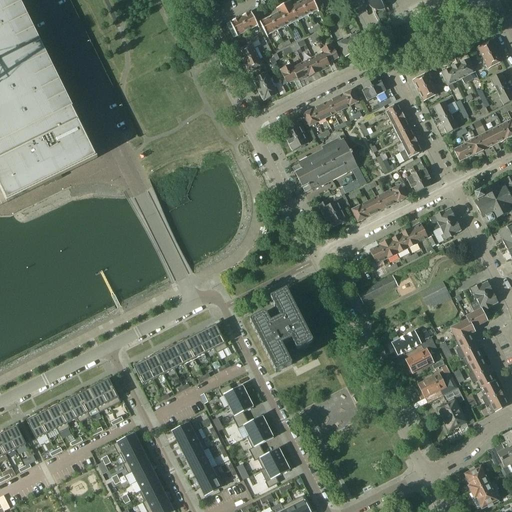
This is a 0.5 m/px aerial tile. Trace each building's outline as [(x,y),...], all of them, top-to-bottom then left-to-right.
[(0,0),(0,190),(1,193),(2,193),(6,203),(43,185),(43,184),(60,176),(96,158),(92,148),(85,135),(72,109),(18,0),(0,0)] [(312,0),(302,0),(300,1),(307,15),(317,10),(312,0)] [(366,0),(367,2),(367,3),(370,8),(373,10),(375,10),(376,11),(377,11),(378,11),(379,11),(381,11),(381,10),(382,10),(383,10),(387,8),(383,0),(366,0)] [(300,1),(292,5),(290,6),(297,21),(307,15),(300,1)] [(275,9),(277,13),(279,11),(287,26),(297,21),(290,6),(292,5),(290,2),(275,9)] [(279,11),(277,13),(269,17),(277,31),(287,26),(279,11)] [(250,12),(240,17),(247,31),(257,26),(250,12)] [(240,17),(229,22),(236,37),(247,31),(240,17)] [(259,22),(266,36),(277,31),(269,17),(259,22)] [(358,33),(347,38),(354,52),(365,47),(358,33)] [(344,58),(354,52),(347,38),(337,43),(344,58)] [(491,41),(477,48),(482,59),(496,51),(491,41)] [(237,51),(242,62),(256,54),(251,44),(237,51)] [(320,50),(321,53),(322,53),(327,64),(328,64),(338,59),(331,44),(320,50)] [(496,51),(482,59),(487,69),(502,62),(496,51)] [(321,53),(312,58),(319,72),(329,67),(328,64),(327,64),(322,53),(321,53)] [(256,54),(242,62),(247,72),(262,65),(256,54)] [(312,58),(301,63),(309,77),(319,72),(312,58)] [(468,59),(458,64),(468,82),(472,80),(470,75),(475,73),(472,68),(470,64),(469,61),(468,59)] [(301,63),(292,68),(291,68),(297,79),(296,79),(298,83),(309,77),(301,63)] [(458,64),(450,69),(456,82),(461,80),(463,84),(468,82),(458,64)] [(286,85),(293,81),(296,79),(297,79),(291,68),(292,68),(290,65),(279,70),(286,85)] [(443,79),(445,82),(449,91),(454,89),(451,84),(456,82),(450,69),(440,73),(441,75),(443,79)] [(252,81),(257,91),(271,84),(266,73),(252,81)] [(501,73),(489,79),(492,85),(493,85),(496,92),(507,87),(503,80),(504,80),(501,73)] [(426,74),(412,81),(417,91),(431,84),(426,74)] [(378,83),(375,77),(368,81),(376,96),(385,92),(380,82),(378,83)] [(368,81),(360,85),(363,90),(361,91),(366,101),(376,96),(368,81)] [(271,84),(257,91),(262,102),(277,95),(271,84)] [(431,84),(417,91),(423,102),(437,95),(431,84)] [(507,87),(496,92),(500,99),(499,99),(502,106),(511,100),(511,95),(511,94),(507,87)] [(345,93),(343,94),(349,107),(358,103),(351,90),(349,91),(346,92),(345,93)] [(343,94),(335,98),(341,111),(349,107),(343,94)] [(335,98),(327,102),(333,115),(341,111),(335,98)] [(378,105),(379,107),(379,109),(390,103),(388,99),(378,105)] [(327,102),(319,106),(325,119),(333,115),(327,102)] [(444,102),(432,108),(436,114),(439,121),(450,116),(447,108),(444,102)] [(397,104),(384,110),(388,119),(401,112),(397,104)] [(319,106),(311,110),(317,123),(325,119),(319,106)] [(307,112),(302,114),(309,127),(317,123),(311,110),(308,111),(307,112)] [(401,112),(388,119),(392,127),(405,120),(401,112)] [(450,116),(439,121),(443,128),(446,134),(457,129),(454,122),(454,123),(450,116)] [(413,136),(405,120),(392,127),(400,143),(413,136)] [(510,120),(500,125),(507,139),(511,136),(511,123),(511,121),(510,120)] [(283,131),(287,138),(287,139),(293,136),(294,139),(299,137),(301,141),(306,139),(297,122),(291,126),(292,127),(283,131)] [(500,125),(490,130),(494,137),(488,140),(491,147),(497,144),(503,141),(507,139),(500,125)] [(490,130),(475,138),(482,152),(486,150),(491,147),(488,140),(494,137),(490,130)] [(287,139),(287,138),(285,139),(291,152),(308,143),(306,139),(301,141),(299,137),(294,139),(293,136),(287,139)] [(413,136),(400,143),(404,151),(417,144),(413,136)] [(357,168),(354,161),(356,160),(348,145),(346,146),(343,139),(340,141),(339,138),(321,147),(322,150),(313,155),(297,163),(298,165),(292,168),(304,193),(311,190),(311,191),(322,186),(322,185),(345,173),(346,174),(352,171),(354,176),(359,174),(357,168)] [(464,143),(464,144),(465,144),(471,156),(471,157),(482,152),(475,138),(464,143)] [(417,144),(404,151),(399,153),(403,162),(422,153),(417,144)] [(459,162),(471,156),(465,144),(464,144),(452,150),(459,162)] [(419,159),(415,160),(409,163),(411,167),(420,162),(419,159)] [(385,169),(382,162),(378,164),(383,174),(394,168),(393,166),(385,169)] [(424,170),(415,174),(423,190),(430,186),(427,181),(429,180),(424,170)] [(415,174),(406,179),(411,189),(413,188),(416,193),(423,190),(415,174)] [(511,176),(474,195),(476,201),(473,202),(482,220),(485,218),(488,223),(511,211),(511,176)] [(399,185),(391,190),(397,203),(399,201),(401,201),(402,200),(404,199),(406,198),(399,185)] [(391,190),(383,194),(389,206),(397,203),(391,190)] [(383,194),(375,198),(381,211),(389,206),(383,194)] [(326,201),(318,205),(327,222),(328,221),(335,218),(333,214),(337,213),(335,209),(340,206),(339,206),(343,204),(345,210),(349,208),(343,195),(341,196),(336,199),(337,201),(328,206),(326,201)] [(375,198),(367,202),(373,215),(381,211),(375,198)] [(367,202),(359,206),(365,219),(373,215),(367,202)] [(348,222),(340,206),(335,209),(337,213),(333,214),(335,218),(328,221),(332,228),(340,224),(341,226),(348,222)] [(350,210),(357,223),(359,222),(361,221),(362,221),(363,220),(365,219),(359,206),(350,210)] [(444,213),(443,212),(429,219),(435,231),(435,230),(455,220),(450,210),(444,213)] [(455,220),(435,230),(435,231),(438,237),(440,236),(443,242),(455,235),(455,234),(460,231),(455,220)] [(511,224),(498,232),(502,241),(503,241),(511,236),(511,224)] [(420,225),(410,230),(418,244),(427,239),(432,248),(438,245),(433,236),(432,237),(430,233),(429,233),(425,226),(422,227),(420,225)] [(399,234),(399,235),(400,235),(407,249),(418,244),(410,230),(409,229),(399,234)] [(399,235),(390,240),(397,255),(407,249),(400,235),(399,235)] [(511,247),(511,236),(503,241),(502,241),(501,241),(506,250),(511,247)] [(378,245),(379,246),(386,260),(397,255),(390,240),(389,239),(378,245)] [(376,265),(386,260),(379,246),(368,251),(370,255),(367,256),(371,263),(374,261),(376,265)] [(362,304),(397,286),(392,277),(357,294),(362,304)] [(470,289),(468,290),(471,295),(473,294),(476,301),(492,293),(486,282),(481,285),(480,284),(470,289)] [(450,299),(442,283),(420,294),(428,310),(450,299)] [(312,343),(286,290),(270,299),(279,318),(270,323),(265,313),(249,321),(275,373),(291,365),(281,345),(291,340),(296,351),(312,343)] [(492,293),(476,301),(482,313),(492,307),(491,306),(497,303),(492,293)] [(473,313),(465,317),(466,320),(467,320),(472,329),(486,322),(482,313),(476,301),(469,305),(473,313)] [(467,320),(466,320),(450,329),(456,341),(469,335),(474,333),(472,329),(467,320)] [(215,326),(205,331),(214,350),(213,350),(216,354),(227,349),(215,326)] [(214,350),(205,331),(195,336),(204,355),(213,350),(214,350)] [(392,344),(397,355),(420,344),(419,342),(418,343),(414,334),(415,333),(414,332),(405,337),(403,336),(400,337),(399,340),(392,344)] [(481,359),(469,335),(456,341),(460,349),(455,351),(459,360),(464,357),(468,365),(481,359)] [(204,355),(195,336),(184,341),(194,360),(204,355)] [(194,360),(184,341),(174,346),(183,365),(194,360)] [(183,365),(174,346),(164,352),(173,370),(183,365)] [(426,350),(405,360),(412,374),(432,363),(426,350)] [(173,370),(164,352),(153,357),(163,376),(173,370)] [(163,376),(153,357),(143,362),(152,381),(163,376)] [(493,382),(485,367),(481,359),(468,365),(472,373),(467,375),(472,384),(477,381),(481,390),(482,389),(493,383),(493,382)] [(441,361),(431,366),(433,370),(441,366),(444,365),(441,361)] [(152,381),(143,362),(133,367),(142,386),(152,381)] [(424,398),(444,388),(438,375),(418,385),(424,398)] [(449,375),(444,378),(448,387),(454,384),(449,375)] [(108,380),(97,385),(109,408),(120,403),(108,380)] [(503,398),(499,390),(498,390),(494,382),(493,382),(493,383),(482,389),(486,396),(481,399),(485,407),(490,405),(494,413),(507,407),(502,398),(503,398)] [(448,387),(439,392),(442,397),(448,394),(456,389),(454,384),(448,387)] [(97,385),(87,390),(97,409),(96,409),(99,413),(109,408),(97,385)] [(222,396),(231,391),(228,385),(218,391),(221,397),(223,396),(222,396)] [(247,397),(241,386),(231,391),(222,396),(223,396),(228,407),(247,397)] [(456,389),(448,394),(442,397),(444,402),(441,404),(442,407),(438,409),(439,411),(439,413),(440,416),(442,416),(445,423),(445,425),(446,428),(448,429),(449,431),(457,427),(458,430),(459,430),(461,434),(468,430),(466,426),(467,427),(474,423),(466,407),(461,409),(464,414),(461,416),(456,404),(463,401),(457,389),(456,389)] [(87,390),(77,395),(87,414),(96,409),(97,409),(87,390)] [(77,395),(67,400),(77,419),(76,420),(78,424),(79,424),(89,418),(87,414),(77,395)] [(242,413),(252,408),(247,397),(228,407),(233,417),(234,418),(242,413)] [(67,400),(57,406),(66,424),(67,424),(76,420),(77,419),(67,400)] [(57,406),(47,411),(56,430),(58,434),(69,429),(69,428),(67,424),(66,424),(57,406)] [(47,411),(36,416),(46,435),(56,430),(47,411)] [(245,418),(242,413),(234,418),(233,417),(231,418),(234,424),(245,418)] [(36,416),(26,421),(35,440),(46,435),(36,416)] [(267,428),(261,416),(247,423),(242,426),(243,427),(248,437),(267,428)] [(242,426),(247,423),(245,418),(234,424),(237,429),(243,427),(242,426)] [(190,422),(171,432),(176,441),(195,432),(195,431),(190,422)] [(220,423),(215,426),(217,432),(223,429),(220,423)] [(16,426),(5,432),(15,451),(25,445),(16,426)] [(259,446),(272,439),(267,428),(248,437),(246,438),(251,449),(259,446)] [(195,432),(176,441),(180,451),(202,440),(197,431),(197,430),(195,431),(195,432)] [(511,430),(502,436),(505,442),(493,448),(496,454),(490,457),(500,478),(510,473),(506,467),(511,463),(511,430)] [(5,432),(0,434),(0,446),(5,456),(15,451),(5,432)] [(133,434),(112,445),(117,455),(117,456),(120,455),(119,454),(139,445),(133,434)] [(202,440),(180,451),(185,460),(202,451),(202,452),(207,450),(206,449),(202,440)] [(139,445),(119,454),(120,455),(124,463),(124,464),(143,454),(139,445)] [(261,451),(259,446),(251,449),(248,451),(251,456),(261,451)] [(283,460),(278,449),(264,456),(257,459),(257,460),(262,471),(283,460)] [(202,451),(185,460),(190,469),(207,461),(202,452),(202,451)] [(257,459),(264,456),(261,451),(251,456),(254,462),(257,460),(257,459)] [(124,463),(122,464),(122,465),(127,475),(131,473),(131,472),(148,464),(143,454),(124,464),(124,463)] [(262,471),(260,472),(265,482),(270,480),(270,481),(275,478),(289,471),(283,460),(262,471)] [(207,461),(190,469),(194,478),(211,470),(211,469),(207,461)] [(148,464),(131,472),(131,473),(136,482),(153,473),(148,464)] [(211,470),(194,478),(199,488),(220,477),(216,468),(215,467),(211,469),(211,470)] [(467,487),(470,493),(490,483),(486,476),(484,477),(479,467),(474,470),(474,469),(469,472),(464,475),(470,486),(467,487)] [(153,473),(136,482),(141,491),(141,492),(158,483),(153,473)] [(220,477),(199,488),(204,497),(225,486),(220,477)] [(278,484),(275,478),(270,481),(270,480),(265,482),(264,483),(267,489),(278,484)] [(141,491),(139,492),(139,493),(143,502),(144,502),(163,493),(158,483),(141,492),(141,491)] [(490,483),(470,493),(473,499),(476,498),(481,509),(486,506),(487,507),(491,504),(496,501),(492,492),(493,491),(490,483)] [(143,502),(141,503),(142,504),(145,511),(148,511),(168,502),(163,493),(144,502),(143,502)] [(309,511),(302,497),(292,502),(297,511),(309,511)] [(172,511),(168,502),(148,511),(172,511)] [(282,506),(281,507),(283,511),(284,511),(297,511),(292,502),(282,506)]
